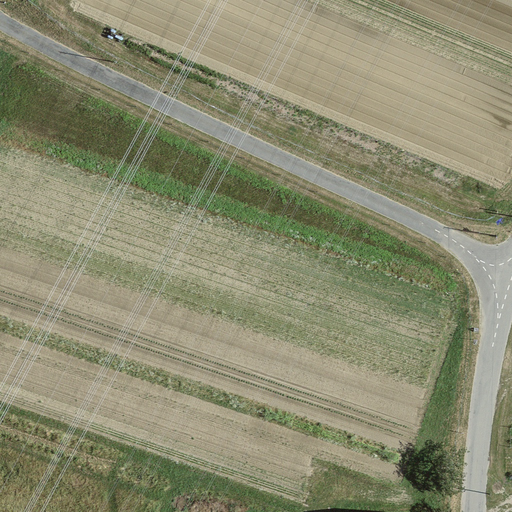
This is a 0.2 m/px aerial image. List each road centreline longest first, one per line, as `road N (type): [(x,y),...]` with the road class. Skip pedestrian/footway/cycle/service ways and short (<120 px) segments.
road 1 (unclassified): [(0,11),(435,230),(509,283)]
road 2 (unclassified): [(477,511),(486,387),(509,283)]
